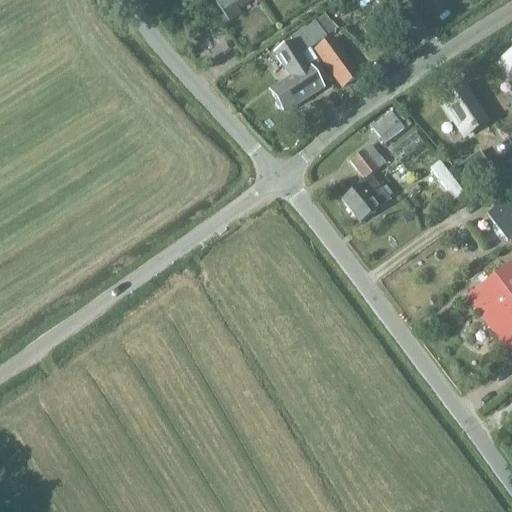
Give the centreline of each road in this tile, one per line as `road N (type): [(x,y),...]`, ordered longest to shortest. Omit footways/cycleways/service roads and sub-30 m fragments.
road 1 (unclassified): [(511,483),(280,177)]
road 2 (residential): [(0,374),(251,198)]
road 3 (unclassified): [(280,177),(359,109),(511,11)]
road 4 (unclassified): [(280,177),(127,0)]
road 5 (track): [(144,511),(34,351)]
